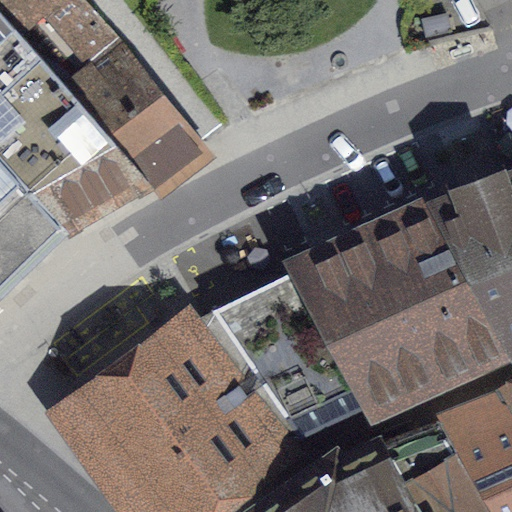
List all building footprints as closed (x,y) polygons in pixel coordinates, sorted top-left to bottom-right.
[(0,0),(0,10),(39,53),(148,178),(152,184),(205,144),(84,0),(0,0)] [(0,89),(39,53),(0,10),(0,89)] [(83,101),(39,53),(0,89),(0,147),(67,224),(148,178),(83,101)] [(0,286),(64,227),(67,224),(0,147),(0,286)] [(511,176),(483,187),(433,206),(510,351),(511,350),(511,176)] [(433,206),(297,268),(370,403),(510,351),(433,206)] [(297,268),(215,308),(301,435),(370,403),(297,268)] [(215,308),(187,321),(281,450),(301,435),(215,308)] [(187,321),(65,413),(137,511),(197,511),(281,450),(187,321)] [(511,390),(499,395),(500,396),(511,417),(511,390)] [(511,511),(511,417),(500,396),(441,418),(497,511),(511,511)] [(497,511),(441,418),(385,440),(426,511),(497,511)] [(334,455),(253,511),(426,511),(385,440),(339,463),(334,455)]
